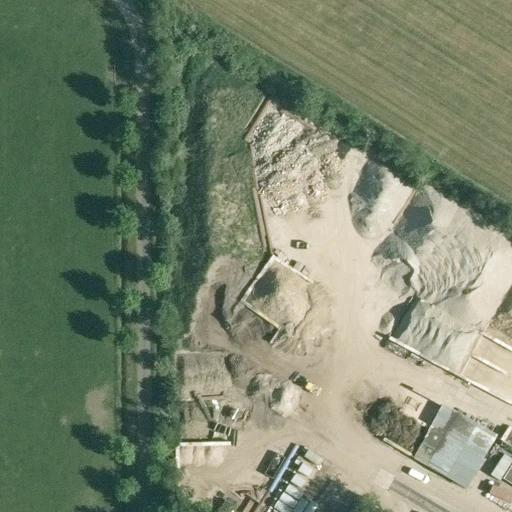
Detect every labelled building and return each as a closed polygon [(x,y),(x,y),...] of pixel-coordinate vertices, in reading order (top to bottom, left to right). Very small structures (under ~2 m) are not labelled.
[(388,189),(379,203),(420,228),(436,203),(400,180),(392,192),(388,189)] [(284,260),(288,233),(278,231),(274,259),(284,260)] [(228,352),(229,383),(253,383),(252,351),(228,352)] [(203,409),(222,407),(219,388),(200,390),(203,409)] [(418,426),(410,403),(392,409),(401,432),(418,426)] [(466,490),(498,436),(445,405),(413,459),(466,490)] [(275,423),(289,429),(294,417),(281,411),(275,423)] [(247,449),(271,461),(282,439),(259,427),(247,449)] [(68,457),(68,483),(90,483),(90,457),(68,457)] [(210,494),(223,508),(243,491),(230,476),(210,494)] [(403,511),(407,500),(397,497),(392,511),(403,511)]
